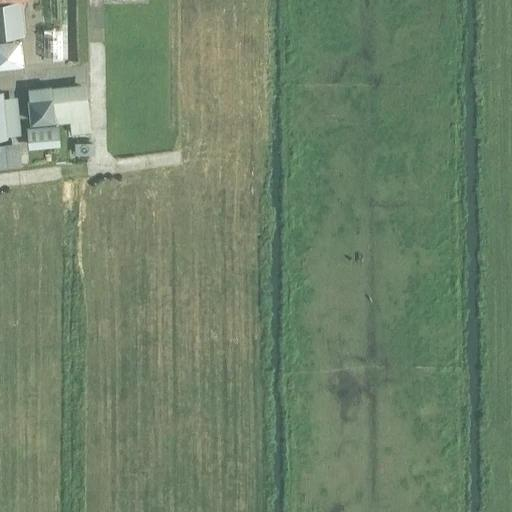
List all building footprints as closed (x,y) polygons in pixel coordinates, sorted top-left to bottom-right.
[(0,37),(25,35),(21,1),(0,2),(0,37)] [(62,59),(61,29),(43,29),(43,60),(62,59)] [(0,69),(24,67),(20,40),(0,42),(0,69)] [(74,84),(50,86),(54,124),(70,122),(69,111),(73,110),(77,110),(77,115),(79,134),(91,132),(85,83),(74,84)] [(54,121),(50,86),(50,85),(28,87),(29,99),(27,99),(30,123),(54,121)] [(21,135),(17,97),(4,98),(9,137),(21,135)] [(31,149),(61,146),(59,125),(29,127),(31,149)] [(0,169),(21,167),(19,146),(17,146),(16,140),(3,141),(4,149),(0,149),(0,169)] [(94,156),(94,143),(74,143),(74,156),(94,156)]
